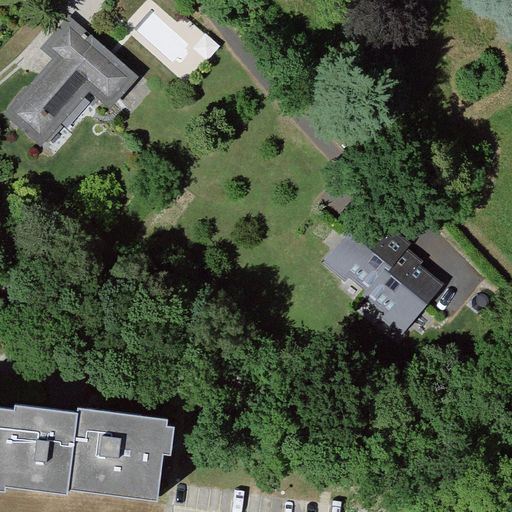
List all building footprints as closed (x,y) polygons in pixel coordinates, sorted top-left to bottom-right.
[(52,60),(2,118),(38,148),(45,140),(56,150),(70,134),(59,124),(87,92),(110,113),(138,80),(66,19),(40,50),(52,60)] [(368,216),(322,264),(400,337),(446,288),(368,216)] [(66,498),(68,488),(78,415),(43,409),(12,405),(11,410),(0,488),(66,498)] [(0,488),(11,410),(0,408),(0,488)] [(79,408),(78,415),(68,488),(161,502),(173,422),(79,408)]
